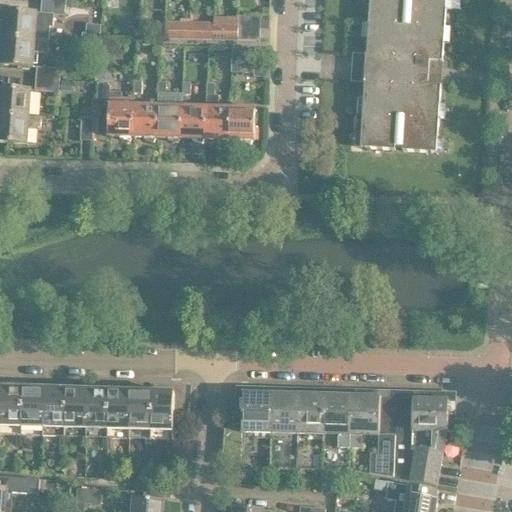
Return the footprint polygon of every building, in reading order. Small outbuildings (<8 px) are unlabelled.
[(368,0),(368,7),(367,24),(366,40),(365,56),(351,55),(349,83),(363,84),(360,134),(359,150),(435,155),(436,139),(437,121),(438,105),(439,82),(440,69),(442,45),(443,29),(444,11),(444,0),(368,0)] [(64,4),(63,4),(40,3),(39,15),(36,15),(36,14),(3,12),(0,38),(47,42),(48,29),(52,29),(53,17),(63,17),(64,4)] [(236,17),(236,30),(258,30),(267,31),(268,18),(259,18),(236,17)] [(188,41),(189,24),(164,23),(163,41),(188,41)] [(189,24),(188,41),(212,42),(212,29),(212,24),(189,24)] [(212,29),(212,42),(236,42),(236,30),(212,29)] [(258,30),(236,30),(236,42),(258,43),(258,30)] [(0,38),(0,44),(0,65),(32,68),(33,55),(46,56),(47,42),(0,38)] [(230,50),(230,62),(252,63),(252,50),(230,50)] [(252,63),(230,62),(229,74),(252,75),(252,63)] [(34,81),(58,82),(59,70),(35,68),(34,81)] [(34,81),(33,93),(57,94),(58,82),(34,81)] [(58,93),(69,94),(70,84),(59,83),(58,93)] [(140,96),(140,83),(132,83),(132,96),(140,96)] [(132,138),(133,106),(133,101),(121,101),(121,94),(108,94),(108,88),(105,85),(95,84),(95,102),(91,102),(91,109),(108,110),(107,137),(132,138)] [(164,96),(165,84),(157,84),(156,96),(164,96)] [(189,97),(189,85),(181,85),(180,97),(189,97)] [(203,140),(228,140),(229,109),(217,109),(217,98),(213,98),(213,85),(205,85),(204,108),(203,140)] [(0,89),(0,116),(28,119),(30,92),(0,89)] [(157,107),(133,106),(132,138),(156,138),(157,107)] [(156,138),(180,139),(180,108),(157,107),(156,138)] [(180,139),(203,140),(204,108),(180,108),(180,139)] [(254,110),(229,109),(228,140),(253,141),(254,110)] [(28,119),(0,116),(0,144),(26,146),(27,131),(39,132),(40,120),(28,119)] [(91,119),(79,118),(78,142),(91,143),(91,119)] [(20,390),(0,389),(0,437),(19,438),(20,390)] [(19,438),(40,439),(42,391),(20,390),(19,438)] [(63,392),(42,391),(40,439),(62,439),(63,392)] [(62,439),(83,440),(85,392),(63,392),(62,439)] [(83,440),(105,441),(106,393),(85,392),(83,440)] [(128,394),(106,393),(105,441),(126,441),(128,394)] [(149,394),(128,394),(126,441),(148,442),(149,394)] [(172,395),(149,394),(148,442),(170,443),(172,395)] [(240,454),(252,455),(253,436),(268,436),(269,399),(241,399),(240,454)] [(267,471),(281,471),(294,472),(295,400),(269,399),(268,436),(267,471)] [(295,400),(294,472),(321,472),(322,401),(295,400)] [(322,401),(321,472),(334,472),(335,468),(348,468),(350,401),(322,401)] [(378,479),(379,410),(379,402),(350,401),(348,468),(348,474),(378,479)] [(378,479),(409,484),(436,488),(446,433),(447,404),(411,403),(379,402),(379,410),(378,479)] [(0,511),(8,511),(9,495),(36,497),(37,482),(0,479),(0,511)] [(393,511),(432,511),(433,511),(435,511),(437,501),(434,501),(435,492),(386,484),(384,501),(395,503),(393,511)] [(82,511),(83,505),(98,506),(99,492),(75,490),(72,511),(82,511)] [(132,500),(130,511),(160,511),(162,503),(132,500)]
